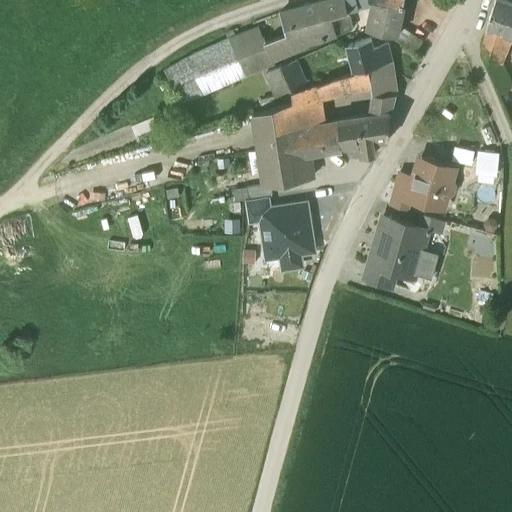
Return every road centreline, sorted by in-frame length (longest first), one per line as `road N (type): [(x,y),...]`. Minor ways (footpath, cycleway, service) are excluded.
road 1 (residential): [(465,0),(337,256),(287,415)]
road 2 (track): [(16,192),(30,198),(246,139)]
road 3 (residential): [(295,0),(165,54),(115,94)]
road 4 (track): [(115,94),(0,207)]
